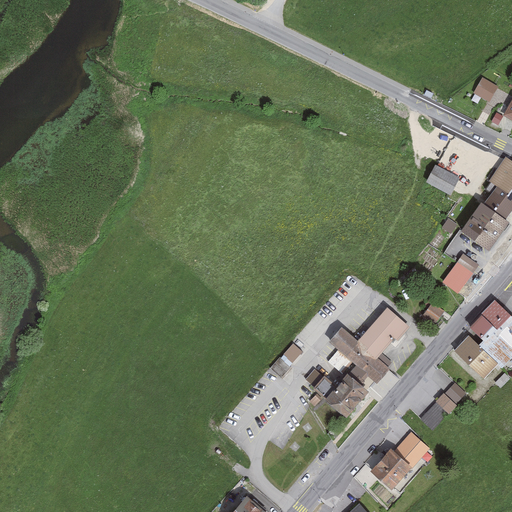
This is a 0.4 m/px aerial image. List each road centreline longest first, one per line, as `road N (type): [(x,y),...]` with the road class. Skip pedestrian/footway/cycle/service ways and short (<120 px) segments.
road 1 (tertiary): [(198,0),(511,152)]
road 2 (secondary): [(299,511),(485,291)]
